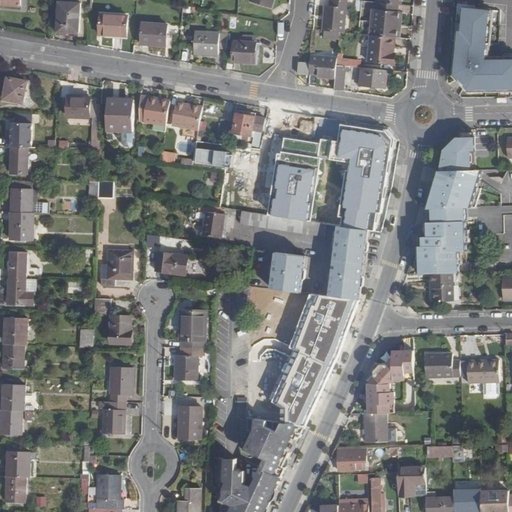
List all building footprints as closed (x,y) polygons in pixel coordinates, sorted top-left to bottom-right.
[(274,0),(250,0),(250,1),(272,9),(274,0)] [(330,0),(330,7),(325,7),(323,30),(325,31),(341,32),(344,33),(346,0),(330,0)] [(81,4),(60,2),(58,33),(79,34),(81,4)] [(380,3),(378,3),(377,10),(399,13),(400,5),(380,3)] [(511,89),(511,58),(500,59),(487,59),(488,43),(491,10),(464,8),(462,31),(459,31),(458,45),(458,47),(455,50),(454,58),(457,58),(457,62),(456,68),(455,75),(459,79),(466,87),(470,91),(475,90),(485,90),(485,93),(496,93),(496,90),(511,89)] [(377,10),(374,10),(371,35),(396,38),(399,38),(402,13),(399,13),(377,10)] [(128,16),(101,15),(100,35),(127,37),(128,16)] [(168,25),(143,24),(141,45),(167,46),(168,25)] [(341,32),(325,31),(324,39),(340,41),(341,32)] [(219,56),(219,49),(227,49),(228,34),(196,32),(195,54),(219,56)] [(369,62),(393,64),(396,38),(371,35),(369,62)] [(256,64),(256,42),(243,41),(235,41),(234,63),(256,64)] [(344,54),(338,54),(338,58),(337,66),(351,67),(360,68),(362,68),(362,61),(343,59),(344,54)] [(311,56),(311,62),(310,74),(318,75),(318,77),(336,78),(337,66),(338,58),(311,56)] [(309,64),(299,63),(299,74),(309,74),(309,64)] [(336,78),(335,89),(345,91),(345,83),(346,72),(350,73),(351,67),(337,66),(336,78)] [(360,68),(359,85),(386,88),(388,71),(362,68),(360,68)] [(24,103),(28,82),(9,78),(5,99),(24,103)] [(459,79),(457,81),(464,88),(466,87),(459,79)] [(171,101),(142,96),(140,121),(167,126),(167,124),(171,102),(171,101)] [(91,118),(91,98),(70,98),(69,117),(91,118)] [(134,132),(135,99),(109,98),(108,131),(122,132),(134,132)] [(171,102),(167,124),(174,126),(184,127),(200,130),(203,107),(177,103),(171,102)] [(234,132),(252,135),(253,129),(265,131),(267,119),(256,117),(238,114),(234,132)] [(33,123),(13,123),(12,147),(13,147),(29,147),(33,147),(33,123)] [(341,218),(340,226),(369,230),(373,231),(376,213),(380,213),(391,140),(383,131),(340,125),(337,142),(321,139),(320,144),(284,138),(281,155),(277,154),(268,214),(310,221),(319,158),(346,162),(339,217),(341,218)] [(198,139),(200,130),(184,127),(183,136),(198,139)] [(133,143),(134,132),(122,132),(122,142),(125,146),(130,146),(133,143)] [(262,134),(255,133),(252,147),(260,148),(262,134)] [(442,171),(477,170),(476,133),(463,133),(445,150),(442,171)] [(12,173),(29,174),(29,147),(13,147),(12,173)] [(164,161),(177,161),(177,152),(164,152),(164,161)] [(100,164),(91,164),(90,182),(100,182),(100,164)] [(442,171),(440,171),(438,180),(480,179),(483,170),(477,170),(442,171)] [(221,173),(212,172),(211,182),(219,184),(221,173)] [(480,179),(438,180),(429,209),(433,209),(467,207),(477,207),(482,189),(477,189),(480,179)] [(13,189),(34,189),(34,182),(14,181),(13,189)] [(100,182),(90,182),(90,194),(100,194),(100,182)] [(115,182),(100,182),(100,194),(99,198),(114,198),(115,182)] [(34,189),(13,189),(13,212),(33,212),(34,189)] [(39,190),(34,189),(33,212),(35,212),(50,213),(51,202),(38,202),(39,190)] [(425,243),(468,241),(467,207),(433,209),(434,223),(429,223),(429,237),(425,237),(425,243)] [(241,224),(325,237),(327,224),(310,221),(268,214),(244,210),(241,224)] [(223,238),(226,215),(207,211),(207,214),(206,223),(204,234),(223,238)] [(12,239),(35,240),(35,212),(33,212),(13,212),(12,239)] [(206,223),(207,214),(200,212),(196,214),(195,219),(198,222),(206,223)] [(369,230),(340,226),(335,260),(365,264),(369,230)] [(150,235),(149,245),(160,246),(162,236),(150,235)] [(420,247),(421,274),(430,274),(433,274),(454,274),(462,273),(461,251),(469,251),(468,241),(425,243),(425,246),(420,247)] [(116,286),(116,279),(133,280),(134,271),(134,251),(110,251),(109,268),(102,268),(102,279),(103,279),(103,286),(116,286)] [(28,253),(11,252),(10,278),(28,279),(28,267),(28,253)] [(307,256),(277,252),(275,265),(305,269),(307,256)] [(186,275),(188,257),(158,253),(156,270),(186,275)] [(365,264),(335,260),(333,272),(363,276),(365,264)] [(305,269),(275,265),(272,289),(302,293),(305,269)] [(40,268),(28,267),(28,279),(38,280),(39,280),(40,268)] [(363,276),(333,272),(330,297),(344,299),(360,301),(363,276)] [(454,274),(433,274),(433,289),(433,302),(454,301),(454,274)] [(9,305),(35,306),(35,292),(27,291),(28,279),(10,278),(9,305)] [(38,280),(28,279),(27,291),(35,292),(38,292),(38,280)] [(82,283),(69,283),(69,293),(82,293),(82,283)] [(306,425),(360,301),(344,299),(330,297),(317,296),(314,307),(310,306),(296,346),(300,349),(277,400),(287,402),(285,422),(306,425)] [(112,298),(96,298),(96,314),(112,314),(112,298)] [(181,341),(182,341),(182,348),(207,348),(207,342),(206,342),(207,310),(182,310),(181,341)] [(132,344),(133,316),(113,316),(112,343),(132,344)] [(30,319),(7,319),(6,344),(27,345),(29,345),(30,319)] [(95,330),(82,329),(81,347),(94,348),(95,337),(95,330)] [(250,342),(248,371),(260,372),(261,343),(250,342)] [(6,367),(26,368),(27,345),(6,344),(6,367)] [(199,356),(206,357),(207,348),(182,348),(181,356),(177,357),(177,380),(198,380),(199,356)] [(415,372),(414,351),(394,352),(394,360),(388,366),(392,369),(380,381),(377,378),(370,384),(371,414),(388,413),(391,413),(391,404),(395,405),(394,393),(391,393),(390,380),(406,379),(406,372),(415,372)] [(426,355),(427,378),(462,377),(462,360),(454,361),(453,354),(426,355)] [(500,383),(500,360),(469,361),(470,383),(500,383)] [(134,368),(113,367),(111,402),(128,402),(128,395),(133,395),(134,368)] [(27,386),(4,385),(3,410),(26,411),(27,386)] [(39,395),(27,395),(27,404),(39,405),(39,395)] [(127,410),(128,402),(111,402),(100,402),(100,409),(105,409),(104,433),(125,434),(127,410)] [(202,439),(203,407),(181,407),(180,438),(202,439)] [(23,420),(34,421),(35,411),(26,411),(3,410),(3,434),(23,434),(23,420)] [(367,442),(389,441),(388,413),(371,414),(367,414),(367,442)] [(257,419),(256,429),(252,438),(247,448),(265,457),(266,457),(264,463),(262,466),(258,474),(283,478),(284,476),(285,473),(288,467),(288,466),(285,464),(299,435),(301,437),(306,426),(306,425),(285,422),(257,419)] [(498,444),(508,444),(508,432),(498,432),(498,444)] [(462,436),(453,436),(453,444),(462,444),(462,436)] [(498,444),(496,444),(496,452),(509,452),(508,444),(498,444)] [(426,447),(426,458),(439,458),(439,461),(444,461),(444,458),(453,457),(453,446),(426,447)] [(363,459),(367,459),(366,448),(355,448),(355,451),(339,451),(340,471),(357,471),(357,470),(357,459),(363,459)] [(398,448),(387,448),(387,454),(392,454),(392,456),(398,456),(398,448)] [(32,453),(10,451),(9,476),(28,476),(32,477),(32,455),(32,453)] [(229,511),(266,511),(283,478),(258,474),(253,487),(244,483),(244,469),(236,469),(236,458),(221,458),(220,498),(233,505),(229,511)] [(399,468),(399,473),(400,496),(428,495),(427,492),(427,467),(399,468)] [(122,475),(100,474),(98,508),(124,509),(125,500),(121,499),(122,475)] [(369,475),(359,475),(359,483),(369,483),(369,475)] [(7,501),(26,502),(28,476),(9,476),(7,501)] [(374,511),(385,511),(385,494),(382,494),(382,478),(374,479),(374,511)] [(187,488),(187,501),(180,501),(179,511),(201,511),(202,489),(187,488)] [(509,490),(482,491),(482,511),(510,511),(510,493),(509,490)] [(427,492),(428,495),(428,511),(455,511),(455,498),(436,498),(436,492),(427,492)] [(47,497),(37,497),(37,506),(47,506),(47,497)] [(346,505),(340,506),(340,511),(370,511),(370,504),(352,505),(351,502),(346,502),(346,505)]
